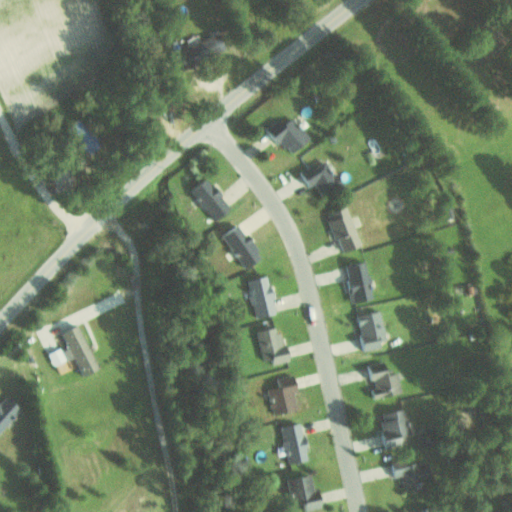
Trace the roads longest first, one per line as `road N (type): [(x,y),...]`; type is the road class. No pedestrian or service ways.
road 1 (residential): [(0,319),(189,134),(357,0)]
road 2 (residential): [(202,124),(269,201),(297,252),(360,511)]
road 3 (residential): [(100,218),(133,254),(174,511)]
road 4 (residential): [(87,230),(0,88)]
